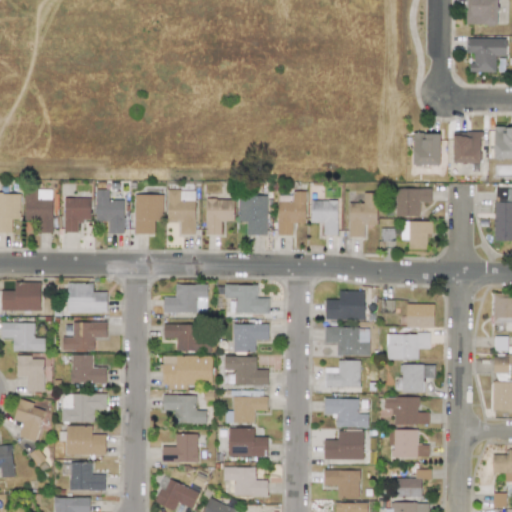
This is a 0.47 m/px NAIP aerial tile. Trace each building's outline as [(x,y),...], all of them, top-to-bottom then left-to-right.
[(496,0),(465,0),(465,24),(496,25),(496,0)] [(465,53),(473,53),(473,63),(468,63),(468,72),(494,72),(495,56),(505,56),(505,38),(465,38),(465,53)] [(511,159),(511,127),(493,127),(492,159),(511,159)] [(479,163),(479,132),(452,132),(452,163),(479,163)] [(412,165),(439,164),(439,133),(412,133),(412,165)] [(418,216),(418,202),(430,202),(430,189),(394,188),(394,216),(418,216)] [(511,188),(493,189),(494,241),(511,240),(511,188)] [(23,218),(38,218),(37,232),(51,233),(52,189),(23,189),(23,218)] [(122,200),(107,200),(107,189),(94,189),(95,221),(107,221),(107,234),(123,233),(122,200)] [(194,234),(194,190),(166,190),(166,222),(179,222),(179,234),(194,234)] [(277,201),(276,235),(291,235),(292,223),(304,223),(305,191),(292,191),(291,201),(277,201)] [(347,237),(362,237),(363,225),(375,225),(376,192),(363,192),(362,203),(347,203),(347,237)] [(10,219),(18,219),(19,193),(0,193),(0,232),(10,232),(10,219)] [(162,195),(134,194),(133,233),(153,234),(153,220),(161,220),(162,195)] [(266,196),(237,195),(237,222),(245,222),(245,234),(265,235),(266,196)] [(90,198),(63,198),(63,232),(77,232),(77,221),(89,221),(90,198)] [(232,199),(204,199),(204,235),(220,234),(220,221),(233,221),(232,199)] [(336,201),(310,200),(309,222),(322,222),(322,235),(335,235),(336,201)] [(431,222),(402,221),(402,238),(408,238),(407,249),(425,249),(426,235),(430,235),(431,222)] [(0,290),(0,310),(39,311),(40,282),(14,282),(14,290),(0,290)] [(92,283),(66,283),(66,312),(106,312),(106,292),(92,292),(92,283)] [(162,312),(206,313),(206,285),(174,284),(174,297),(162,297),(162,312)] [(268,313),(268,297),(256,297),(256,285),(223,284),(223,298),(234,298),(233,313),(268,313)] [(325,319),(363,320),(363,291),(338,291),(337,300),(325,300),(325,319)] [(492,321),(511,321),(511,293),(492,293),(492,321)] [(405,327),(432,328),(433,304),(405,303),(405,327)] [(43,351),(43,338),(33,338),(33,323),(0,322),(0,338),(12,338),(12,351),(43,351)] [(106,322),(71,322),(71,337),(61,337),(61,350),(93,350),(93,337),(105,338),(106,322)] [(209,352),(210,335),(199,335),(199,324),(163,324),(162,338),(175,338),(175,351),(209,352)] [(268,339),(268,324),(232,324),(232,352),(254,352),(254,340),(268,339)] [(368,355),(368,327),(323,328),(323,343),(335,343),(335,356),(368,355)] [(385,333),(385,359),(417,360),(417,349),(428,349),(428,334),(385,333)] [(69,383),(105,384),(105,367),(91,367),(92,355),(70,355),(69,383)] [(211,356),(162,355),(161,388),(186,388),(186,384),(211,385),(211,356)] [(43,391),(42,359),(31,359),(31,356),(15,356),(15,378),(25,378),(25,392),(43,391)] [(255,356),(223,356),(223,372),(222,372),(223,385),(267,384),(267,369),(255,370),(255,356)] [(359,387),(358,360),(336,361),(336,372),(324,372),(324,387),(359,387)] [(422,392),(422,378),(433,378),(434,365),(399,364),(399,392),(422,392)] [(511,382),(491,382),(491,410),(511,410),(511,382)] [(105,394),(60,393),(60,422),(93,422),(93,409),(105,409),(105,394)] [(173,423),(205,424),(205,410),(195,410),(195,395),(161,394),(161,411),(173,412),(173,423)] [(417,397),(383,397),(383,408),(391,408),(391,424),(427,425),(428,412),(417,412),(417,397)] [(323,414),(335,414),(335,426),(367,427),(367,413),(357,413),(357,399),(323,398),(323,414)] [(17,435),(33,441),(44,409),(18,400),(12,419),(21,422),(17,435)] [(104,455),(104,435),(91,434),(91,426),(65,425),(65,454),(104,455)] [(227,456),(266,457),(266,437),(253,436),(253,428),(227,428),(227,456)] [(428,445),(416,444),(417,430),(388,429),(387,446),(391,446),(391,457),(427,458),(428,445)] [(322,459),(361,460),(362,431),(337,430),(336,440),(323,440),(322,459)] [(197,461),(196,433),(174,434),(175,446),(161,446),(161,462),(197,461)] [(11,444),(0,444),(0,477),(12,477),(11,444)] [(511,449),(507,449),(506,455),(492,454),(491,473),(504,473),(503,482),(511,482),(511,449)] [(69,462),(68,490),(104,491),(104,475),(90,474),(91,462),(69,462)] [(254,467),(222,467),(222,480),(233,480),(233,495),(266,496),(266,480),(254,480),(254,467)] [(420,497),(420,479),(430,479),(430,469),(414,469),(414,478),(394,478),(394,497),(420,497)] [(322,485),(336,486),(336,498),(358,499),(358,470),(323,470),(322,485)] [(191,509),(198,492),(166,478),(155,503),(173,511),(177,503),(191,509)] [(504,493),(491,493),(492,508),(505,508),(504,493)] [(88,511),(88,497),(53,498),(53,511),(88,511)] [(232,511),(234,509),(208,498),(201,511),(232,511)] [(427,511),(427,503),(386,502),(385,511),(427,511)] [(365,511),(366,503),(334,503),(334,511),(365,511)]
